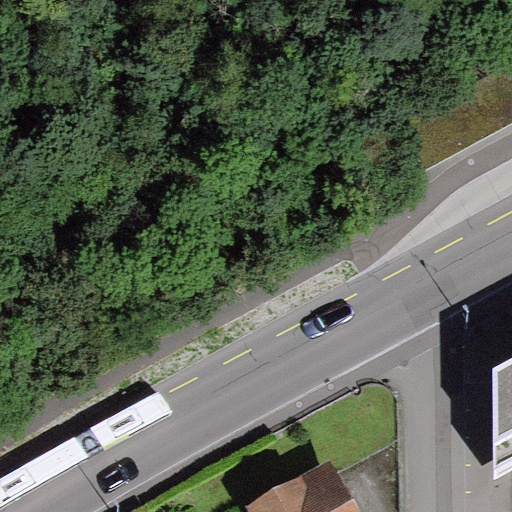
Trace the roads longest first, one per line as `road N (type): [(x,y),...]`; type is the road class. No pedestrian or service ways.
road 1 (primary): [(406,306),(140,434),(15,511)]
road 2 (residential): [(406,306),(433,340),(436,360),(433,511)]
road 3 (primary): [(511,249),(406,306)]
